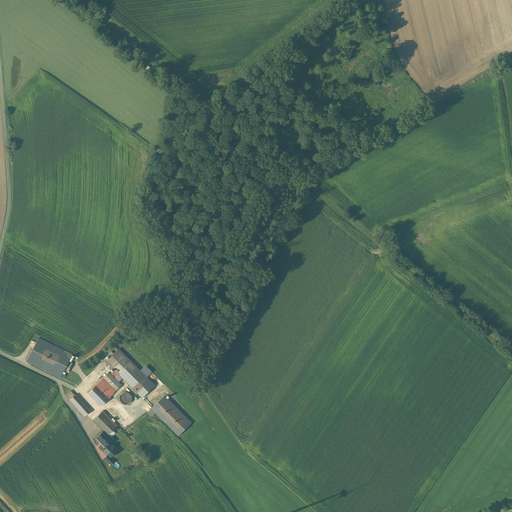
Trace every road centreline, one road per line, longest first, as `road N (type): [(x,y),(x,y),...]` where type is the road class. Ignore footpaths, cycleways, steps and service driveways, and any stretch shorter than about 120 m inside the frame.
road 1 (track): [(511,351),(82,0)]
road 2 (unclassified): [(0,76),(9,205),(0,248)]
